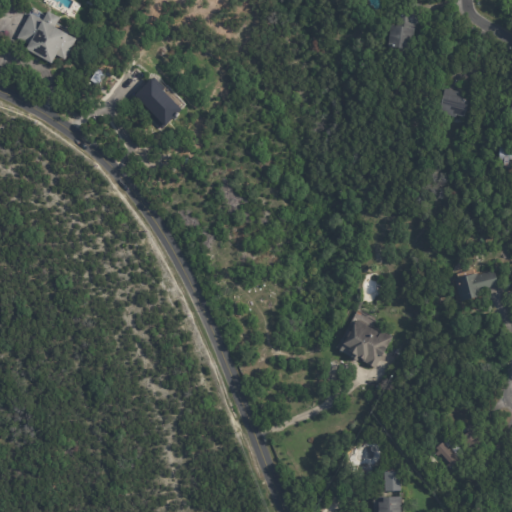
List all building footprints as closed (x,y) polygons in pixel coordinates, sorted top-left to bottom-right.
[(418,7),(419,7),(417,27),(412,26),(410,53),(383,51),(385,30),(394,31),(396,5),(418,7)] [(55,25),(53,29),(75,40),(65,61),(54,56),(50,65),(24,51),(27,45),(18,41),(30,16),(39,20),(39,21),(41,23),(46,13),(58,19),(55,25)] [(163,88),(164,89),(162,92),(180,109),(176,113),(177,114),(174,117),(173,116),(164,126),(165,127),(163,130),(141,109),(143,106),(134,96),(150,79),(151,80),(153,78),(163,88)] [(443,95),(466,101),(463,113),(460,112),(459,117),(453,115),(452,117),(434,113),(439,94),(443,95)] [(511,167),(493,167),(494,148),(511,148),(511,167)] [(497,284),(497,285),(479,291),(480,296),(457,302),(451,280),(478,273),(479,274),(493,270),(497,284)] [(379,334),(380,333),(391,339),(374,370),(356,360),(355,364),(349,360),(350,359),(338,352),(340,348),(339,347),(350,326),(374,340),(379,334)] [(471,431),(473,434),(477,432),(480,437),(477,439),(481,444),(483,443),(488,452),(480,457),(477,451),(470,455),(459,437),(471,430),(471,431)] [(458,460),(446,471),(443,468),(444,467),(435,457),(434,458),(431,455),(434,453),(431,450),(437,445),(441,451),(445,447),(452,456),(454,455),(458,460)] [(380,474),(396,473),(397,496),(396,496),(396,511),(370,511),(370,499),(381,499),(380,474)]
